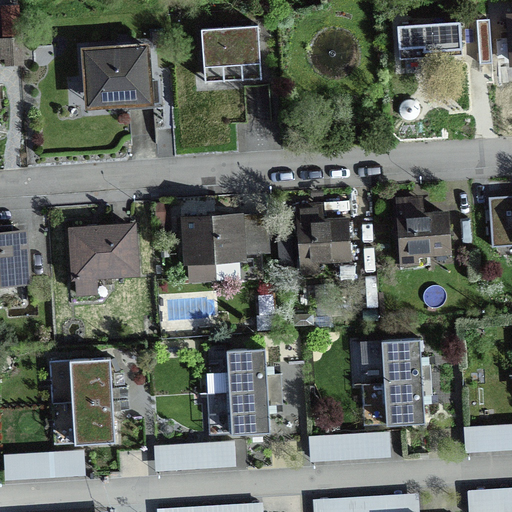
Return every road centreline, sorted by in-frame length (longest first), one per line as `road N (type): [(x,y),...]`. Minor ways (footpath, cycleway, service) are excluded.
road 1 (residential): [(511,148),(0,186)]
road 2 (residential): [(0,498),(511,466)]
